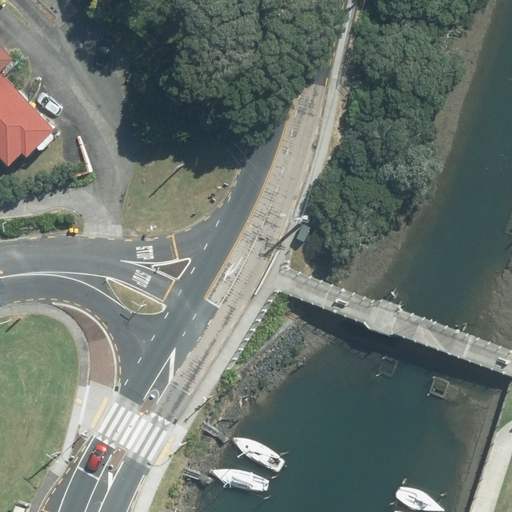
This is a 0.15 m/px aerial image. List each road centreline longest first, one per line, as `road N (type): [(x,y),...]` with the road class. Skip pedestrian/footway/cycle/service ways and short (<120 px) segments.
road 1 (unknown): [(89,264),(119,186),(114,137),(96,85),(44,0)]
road 2 (secondary): [(89,264),(188,236),(271,187)]
road 3 (residential): [(175,359),(92,293),(54,277),(4,275)]
road 4 (secondary): [(315,0),(271,187)]
road 5 (secondary): [(175,359),(92,511)]
road 6 (secondary): [(271,187),(204,311)]
road 7 (residential): [(89,264),(168,289),(204,311)]
